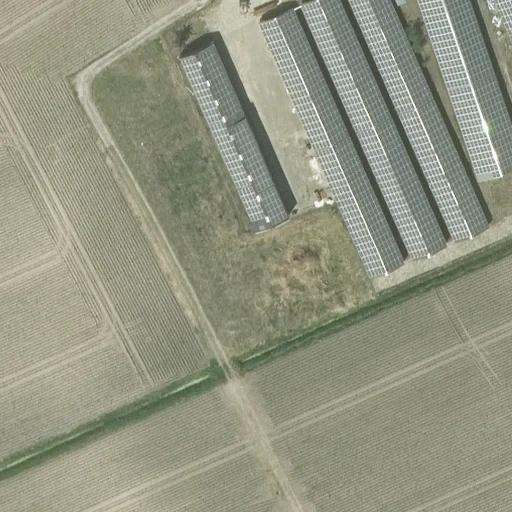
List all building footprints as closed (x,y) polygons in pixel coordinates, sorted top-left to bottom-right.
[(307,0),(300,3),(412,260),(447,245),(338,0),(307,0)] [(349,0),(454,241),(489,226),(388,0),(349,0)] [(416,0),(474,169),(477,178),(511,166),(511,123),(470,0),(416,0)] [(511,0),(495,0),(511,38),(511,0)] [(258,22),(369,278),(404,263),(291,7),(258,22)] [(256,230),(289,215),(212,41),(180,55),(256,230)]
